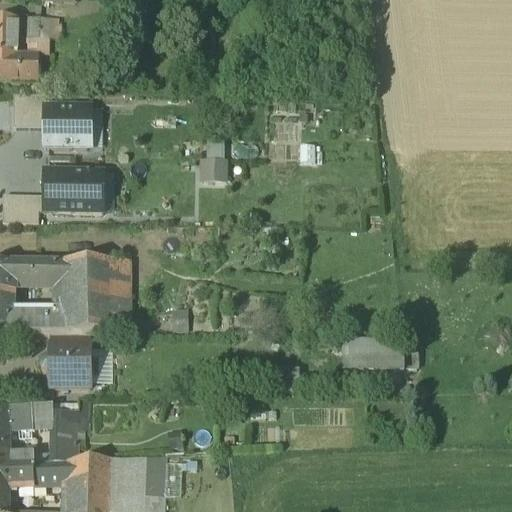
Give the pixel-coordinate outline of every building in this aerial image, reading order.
[(29,64),(9,64),(9,54),(15,54),(16,24),(0,23),(0,85),(38,86),(39,61),(29,60),(29,64)] [(39,24),(22,24),(21,45),(39,45),(39,24)] [(44,101),(12,101),(12,131),(44,131),(44,112),(44,101)] [(92,112),(44,112),(44,131),(44,152),(92,152),(92,112)] [(225,152),(207,151),(207,163),(224,164),(225,152)] [(228,188),(229,165),(201,165),(200,188),(228,188)] [(103,176),(45,176),(44,200),(44,217),(102,217),(103,176)] [(44,200),(3,200),(3,228),(44,228),(44,217),(44,200)] [(53,267),(0,266),(0,312),(8,312),(8,296),(16,296),(16,288),(53,288),(53,267)] [(109,266),(89,267),(90,304),(66,306),(66,316),(66,319),(67,338),(86,338),(111,338),(109,266)] [(109,266),(111,338),(132,338),(131,266),(109,266)] [(89,267),(53,267),(53,288),(53,307),(66,306),(90,304),(89,267)] [(8,312),(0,312),(0,337),(10,338),(10,325),(10,312),(8,312)] [(189,315),(174,314),(173,335),(188,335),(189,315)] [(57,319),(50,325),(10,325),(10,338),(51,338),(55,338),(67,338),(66,319),(57,319)] [(67,338),(55,338),(51,338),(51,350),(86,351),(86,338),(67,338)] [(403,346),(342,346),(342,374),(403,374),(403,346)] [(51,350),(49,350),(49,364),(46,364),(43,364),(40,366),(39,368),(38,371),(39,373),(41,376),(43,376),(48,377),(48,390),(87,391),(88,351),(86,351),(51,350)] [(95,354),(94,386),(113,387),(114,354),(95,354)] [(299,379),(274,379),(274,398),(300,398),(299,379)] [(78,416),(52,416),(52,427),(50,463),(46,463),(46,467),(67,467),(68,466),(88,465),(90,404),(79,404),(78,416)] [(52,410),(30,412),(31,432),(36,432),(36,428),(52,427),(52,416),(52,410)] [(4,413),(0,413),(0,458),(8,458),(7,434),(31,432),(30,412),(4,414),(4,413)] [(193,453),(179,453),(179,468),(193,468),(193,453)] [(9,468),(8,458),(0,458),(0,468),(8,468),(9,468)] [(25,458),(8,458),(9,468),(26,467),(25,458)] [(162,511),(164,463),(112,465),(110,511),(162,511)] [(88,465),(68,466),(67,467),(66,487),(65,511),(110,511),(112,465),(111,465),(88,465)] [(9,468),(8,468),(0,468),(0,511),(7,511),(8,494),(16,495),(17,489),(66,487),(67,467),(46,467),(26,467),(9,468)]
